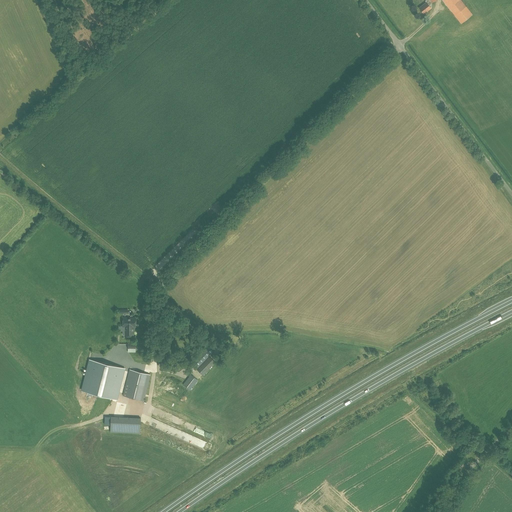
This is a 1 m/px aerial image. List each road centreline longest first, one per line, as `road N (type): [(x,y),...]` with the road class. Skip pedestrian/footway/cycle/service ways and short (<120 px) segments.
road 1 (trunk): [(511,301),(356,387),(164,511)]
road 2 (trunk): [(179,511),(362,393),(511,312)]
road 3 (unclassified): [(511,193),(366,0)]
